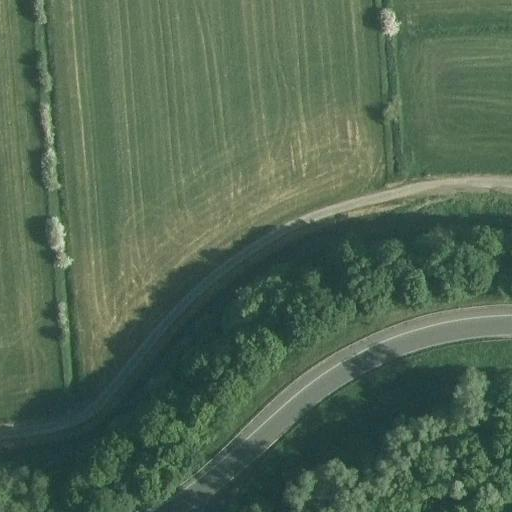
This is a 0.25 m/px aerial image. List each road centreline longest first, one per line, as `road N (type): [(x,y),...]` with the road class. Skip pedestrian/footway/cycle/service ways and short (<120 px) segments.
road 1 (track): [(0,436),(62,426),(94,410),(196,294),(245,252),(303,221),(416,188),(511,183)]
road 2 (primary): [(511,325),(453,330),(370,358),(312,393),(168,511)]
